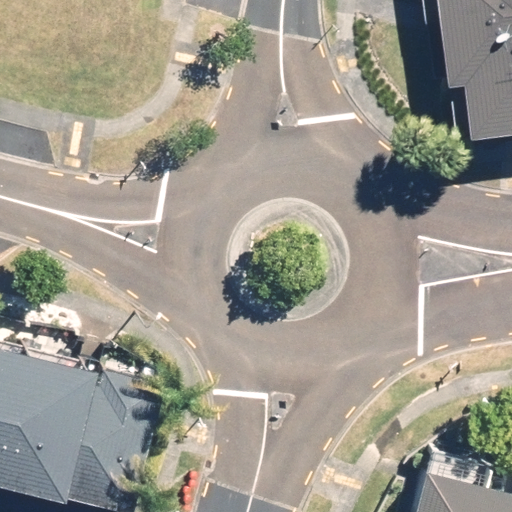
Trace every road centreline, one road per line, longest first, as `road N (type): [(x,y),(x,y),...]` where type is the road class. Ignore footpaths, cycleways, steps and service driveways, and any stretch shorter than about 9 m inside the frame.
road 1 (residential): [(214,310),(97,250),(47,213)]
road 2 (residential): [(47,213),(98,198),(228,190)]
road 3 (residential): [(511,300),(340,336)]
road 4 (residential): [(283,36),(313,120),(355,192)]
road 5 (residential): [(262,476),(250,392),(215,312)]
road 6 (residential): [(357,193),(382,241),(383,269),(361,318),(340,336)]
road 7 (residential): [(230,188),(283,36)]
road 8 (residential): [(357,193),(511,228)]
road 9 (residential): [(338,338),(262,476)]
road 10 (residential): [(338,338),(312,348),(258,345),(215,312)]
road 11 (residential): [(230,188),(280,166),(333,176),(355,192)]
road 12 (residential): [(214,310),(202,286),(201,235),(228,190)]
